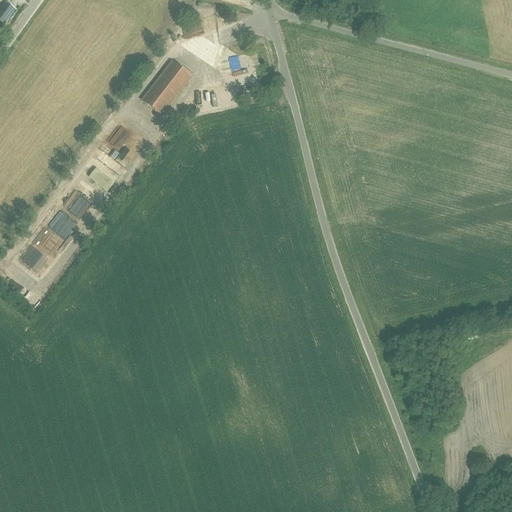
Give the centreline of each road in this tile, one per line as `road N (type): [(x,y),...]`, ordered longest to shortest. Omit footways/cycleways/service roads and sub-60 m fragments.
road 1 (unclassified): [(431,511),(330,245),(269,10)]
road 2 (unclassified): [(511,75),(269,10)]
